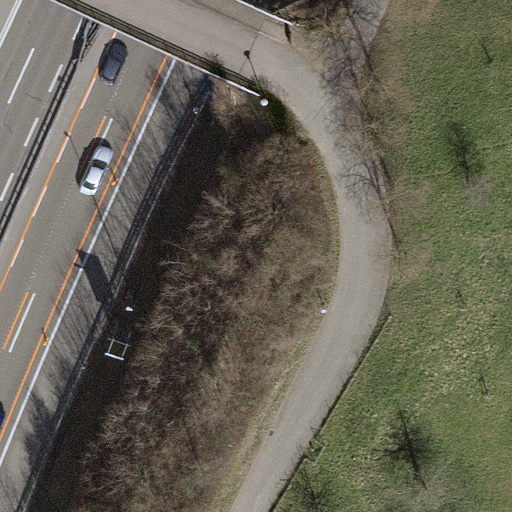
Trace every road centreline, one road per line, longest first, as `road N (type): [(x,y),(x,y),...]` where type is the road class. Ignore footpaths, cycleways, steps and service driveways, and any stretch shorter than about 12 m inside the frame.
road 1 (motorway): [(0,397),(178,0)]
road 2 (residential): [(236,52),(122,0)]
